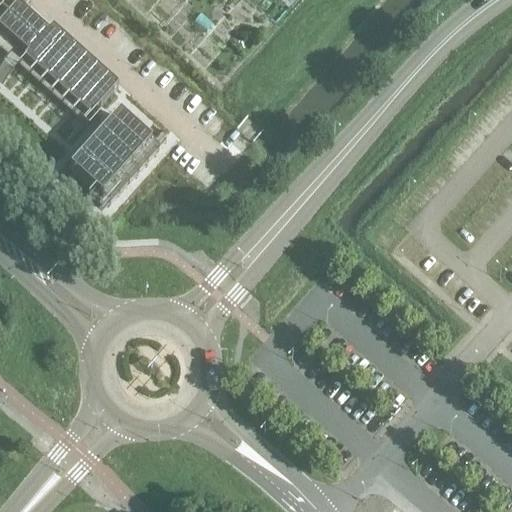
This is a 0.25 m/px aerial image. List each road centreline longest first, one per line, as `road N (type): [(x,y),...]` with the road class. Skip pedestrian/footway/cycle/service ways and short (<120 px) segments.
road 1 (secondary): [(260,246),(445,40),(492,0)]
road 2 (residential): [(228,168),(40,0)]
